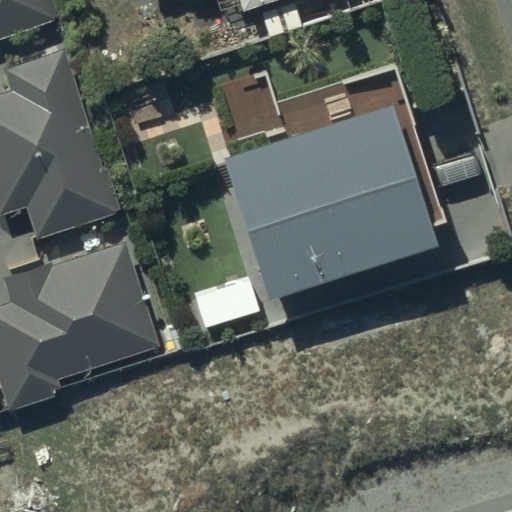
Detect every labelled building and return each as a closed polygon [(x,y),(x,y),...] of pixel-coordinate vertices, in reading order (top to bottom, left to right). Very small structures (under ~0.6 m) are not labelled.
[(0,0),(0,30),(59,12),(55,0),(0,0)] [(0,86),(0,205),(20,199),(31,232),(117,205),(66,44),(1,64),(7,84),(0,86)] [(212,146),(253,283),(425,231),(372,59),(211,108),(215,122),(199,127),(205,148),(212,146)] [(0,299),(0,391),(4,403),(54,385),(49,371),(152,336),(117,234),(0,273),(0,276),(7,297),(0,299)] [(187,394),(205,447),(182,454),(200,511),(350,511),(476,471),(455,407),(392,427),(367,350),(278,380),(270,357),(214,376),(216,384),(187,394)]
